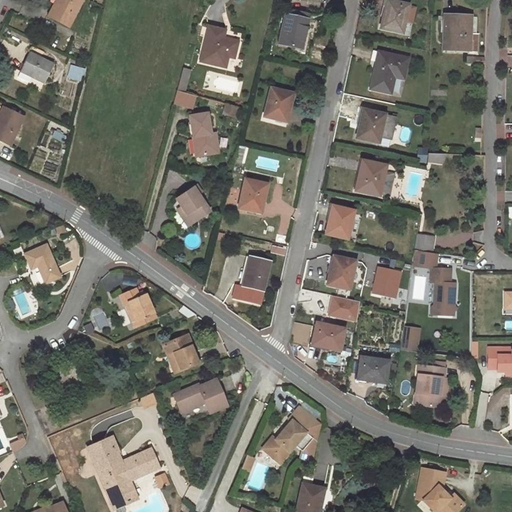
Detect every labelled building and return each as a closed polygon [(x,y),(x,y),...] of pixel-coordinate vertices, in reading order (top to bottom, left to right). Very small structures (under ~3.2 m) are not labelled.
[(82,0),(57,0),(57,2),(49,17),(68,27),(82,0)] [(408,5),(388,1),(386,9),(384,9),(382,19),(385,20),(383,28),(402,33),(404,21),(408,6),(408,5)] [(414,8),(408,6),(404,21),(411,23),(414,8)] [(293,16),(285,15),(279,44),(301,49),(307,19),(293,16)] [(470,16),(444,16),(443,50),(469,51),(470,33),(470,28),(476,29),(476,17),(470,17),(470,16)] [(225,30),(208,26),(202,51),(200,61),(225,67),(228,56),(234,58),(238,41),(223,38),(225,30)] [(407,58),(373,51),(371,61),(376,62),(370,89),(390,93),(394,76),(403,78),(407,58)] [(53,65),(29,53),(20,71),(17,77),(28,83),(31,76),(44,82),(53,65)] [(67,80),(82,82),(83,68),(68,66),(67,80)] [(186,77),(180,75),(176,91),(182,92),(186,77)] [(399,96),(401,81),(393,80),(392,95),(399,96)] [(289,93),(270,89),(264,116),(284,121),(286,112),(287,113),(290,103),(287,102),(289,93)] [(192,109),(195,96),(174,92),(172,105),(192,109)] [(238,107),(225,104),(223,113),(235,116),(238,107)] [(24,117),(4,107),(0,115),(0,141),(10,146),(24,117)] [(396,117),(364,110),(362,119),(360,118),(358,129),(361,129),(359,138),(378,142),(379,137),(391,140),(396,117)] [(193,115),(189,116),(192,137),(196,136),(199,156),(218,153),(215,132),(210,133),(207,113),(203,114),(193,115)] [(444,154),(427,153),(427,163),(444,163),(444,154)] [(385,166),(363,161),(360,171),(359,171),(357,182),(359,183),(358,191),(378,195),(379,194),(389,196),(393,174),(384,171),(385,166)] [(266,184),(245,180),(239,207),(259,212),(261,202),(262,202),(266,184)] [(196,185),(175,199),(181,206),(192,223),(209,212),(197,193),(200,191),(196,185)] [(181,206),(176,210),(188,227),(192,223),(181,206)] [(353,211),(333,206),(331,215),(329,215),(327,225),(330,226),(328,234),(347,239),(353,211)] [(433,237),(416,235),(414,250),(431,252),(433,237)] [(60,277),(46,245),(24,254),(31,269),(37,266),(39,265),(41,269),(39,270),(45,283),(60,277)] [(435,268),(436,254),(414,251),(412,266),(431,268),(435,268)] [(269,262),(249,257),(242,286),(263,291),(269,262)] [(355,261),(334,257),(332,266),(331,265),(329,276),(332,276),(330,285),(348,289),(350,281),(353,266),(355,261)] [(362,268),(353,266),(350,281),(358,283),(361,281),(363,270),(362,268)] [(376,267),(369,294),(394,300),(400,272),(376,267)] [(435,268),(431,268),(430,283),(435,283),(434,305),(436,308),(436,315),(453,316),(454,311),(456,308),(451,303),(452,299),(454,299),(455,283),(450,283),(451,269),(435,268)] [(29,275),(34,289),(41,286),(36,272),(29,275)] [(156,318),(146,295),(143,295),(139,297),(135,289),(120,295),(123,305),(124,304),(128,302),(136,321),(145,317),(146,321),(156,318)] [(353,323),(358,303),(330,296),(325,316),(353,323)] [(134,327),(146,321),(145,317),(136,321),(128,302),(124,304),(134,327)] [(344,329),(316,323),(312,343),(320,345),(320,346),(331,349),(332,346),(339,348),(344,329)] [(419,330),(403,328),(400,350),(416,352),(419,330)] [(198,364),(186,334),(162,344),(167,355),(172,353),(179,371),(198,364)] [(511,348),(488,348),(488,368),(497,369),(497,371),(506,371),(511,370),(511,350),(511,351),(511,348)] [(179,371),(172,353),(167,355),(174,373),(179,371)] [(388,361),(360,357),(357,378),(366,379),(366,380),(377,382),(378,379),(385,380),(388,361)] [(431,367),(418,365),(415,393),(420,394),(418,405),(440,408),(442,396),(439,395),(441,378),(444,378),(445,368),(444,368),(431,367)] [(444,378),(441,378),(439,395),(442,396),(440,408),(444,408),(448,378),(444,378)] [(227,405),(216,379),(198,386),(198,385),(173,395),(181,412),(204,403),(208,413),(227,405)] [(140,397),(142,408),(155,405),(153,394),(140,397)] [(279,463),(315,421),(299,408),(289,419),(291,421),(275,439),(275,440),(282,445),(272,457),(279,463)] [(129,480),(126,473),(138,467),(141,475),(158,467),(150,449),(133,457),(134,458),(121,463),(116,452),(118,452),(111,437),(89,447),(92,453),(90,454),(93,462),(101,459),(106,471),(98,474),(112,505),(121,501),(123,505),(137,498),(129,480)] [(262,449),(272,457),(282,445),(275,440),(275,439),(272,437),(262,449)] [(247,454),(241,468),(248,471),(254,457),(247,454)] [(106,471),(101,459),(93,462),(98,474),(106,471)] [(129,480),(141,475),(138,467),(126,473),(129,480)] [(444,473),(421,468),(415,499),(422,500),(433,511),(454,511),(462,505),(452,495),(448,499),(441,490),(444,473)] [(204,475),(197,471),(193,478),(200,482),(204,475)] [(164,473),(155,477),(160,487),(169,484),(164,473)] [(302,484),(312,486),(313,478),(304,476),(302,484)] [(312,486),(302,484),(295,511),(316,511),(317,505),(320,506),(324,488),(312,486)] [(125,511),(123,505),(121,501),(112,505),(114,509),(115,511),(125,511)] [(65,511),(61,503),(38,511),(65,511)]
